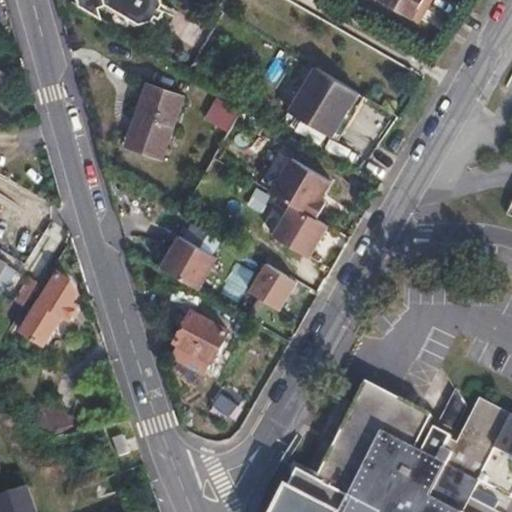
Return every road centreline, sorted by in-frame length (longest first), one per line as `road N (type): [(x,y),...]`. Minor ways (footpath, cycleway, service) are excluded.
road 1 (residential): [(29,0),(96,249),(191,511)]
road 2 (residential): [(391,221),(213,511)]
road 3 (residential): [(511,17),(391,221)]
road 4 (residential): [(511,255),(391,221)]
